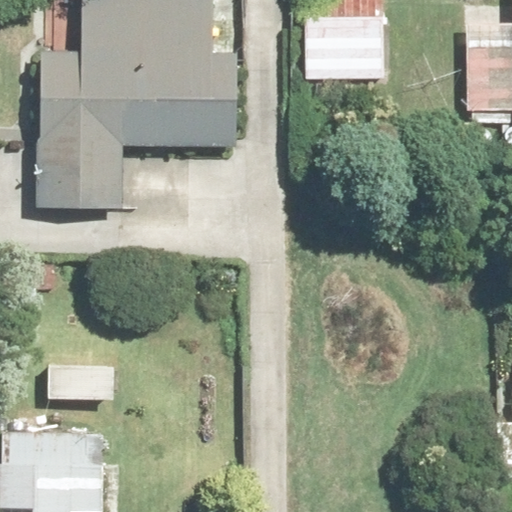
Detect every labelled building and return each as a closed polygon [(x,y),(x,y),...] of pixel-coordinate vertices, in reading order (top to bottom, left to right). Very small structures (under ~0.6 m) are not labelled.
[(143,142),(224,142),(226,55),(198,54),(197,0),(69,0),(69,52),(37,51),(29,51),(25,203),(112,205),(112,141),(119,141),(143,142)] [(377,77),(375,0),(292,0),(293,21),(298,21),(299,79),(377,77)] [(506,124),(507,154),(511,153),(511,0),(505,0),(505,7),(506,21),(466,21),(458,21),(459,111),(464,110),(464,123),(382,125),(383,159),(465,156),(465,125),(506,124)] [(0,313),(29,314),(29,258),(0,258),(0,313)] [(80,511),(89,511),(94,511),(96,437),(0,433),(0,511),(62,511),(63,510),(80,511)]
